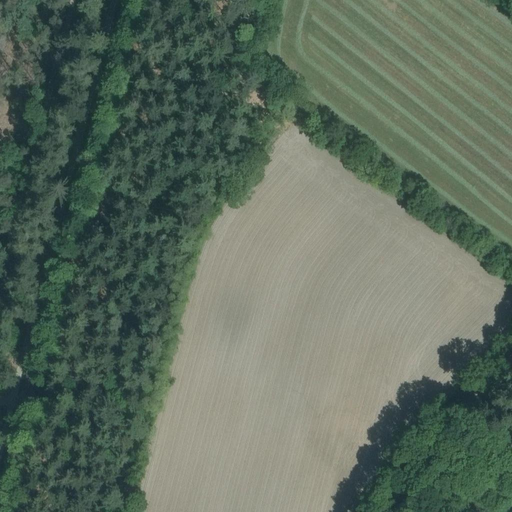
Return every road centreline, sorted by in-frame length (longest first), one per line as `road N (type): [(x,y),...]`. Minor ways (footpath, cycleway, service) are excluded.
road 1 (tertiary): [(32,395),(129,0)]
road 2 (unknown): [(75,0),(0,302)]
road 3 (track): [(391,511),(427,438),(511,343)]
road 4 (tertiary): [(0,511),(32,395)]
